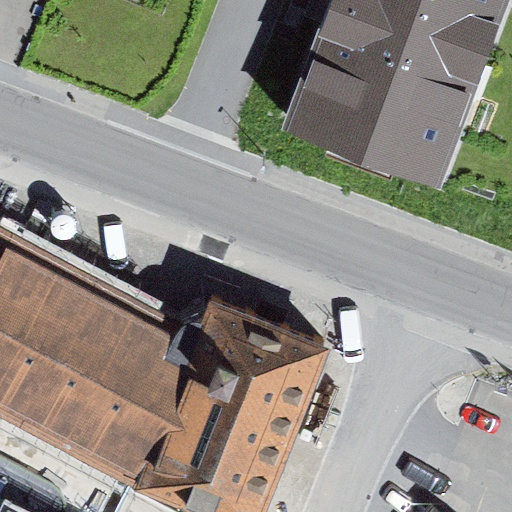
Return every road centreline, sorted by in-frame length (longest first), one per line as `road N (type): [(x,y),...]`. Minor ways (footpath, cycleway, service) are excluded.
road 1 (primary): [(183,187),(445,287)]
road 2 (residential): [(445,287),(356,511)]
road 3 (residential): [(183,187),(250,0)]
road 4 (primary): [(0,118),(183,187)]
